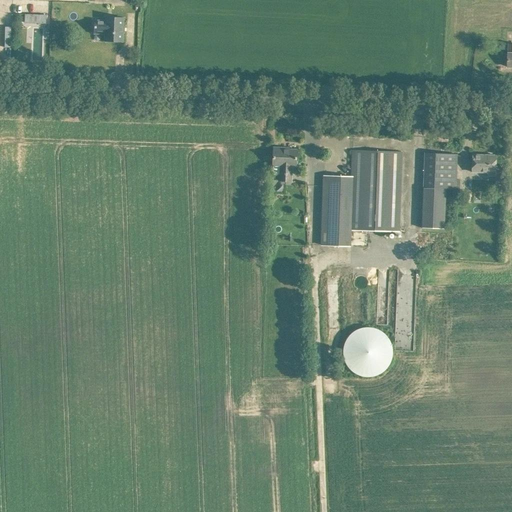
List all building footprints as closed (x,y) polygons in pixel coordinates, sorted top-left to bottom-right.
[(46,15),(25,15),(25,22),(46,23),(46,15)] [(114,18),(106,17),(106,21),(103,21),(95,21),(94,33),(105,33),(105,41),(122,42),(123,18),(114,18)] [(274,147),(273,157),(272,165),(279,165),(278,180),(291,181),(291,166),(296,166),(296,150),(283,149),(283,148),(274,147)] [(402,162),(402,152),(351,150),(350,177),(346,177),(346,180),(337,180),(337,186),(324,185),(322,245),(349,246),(349,231),(371,231),(398,233),(402,162)] [(455,189),(456,164),(457,154),(425,153),(424,163),(423,188),(446,189),(455,189)] [(495,175),(495,166),(496,156),(473,155),(472,165),(472,171),(487,172),(487,175),(495,175)] [(446,189),(423,188),(422,228),(444,229),(446,189)] [(355,289),(358,291),(360,291),(363,291),(366,289),(368,287),(368,284),(368,282),(368,279),(366,277),(363,275),(361,275),(358,275),(356,276),(354,278),(353,280),(352,282),(353,285),(353,287),(355,289)] [(391,344),(387,337),(380,331),(372,329),(364,328),(356,331),(349,336),(344,343),(342,351),(343,360),(346,367),(352,373),(359,377),(367,379),(376,377),(383,374),(389,368),(392,360),(393,352),(391,344)]
